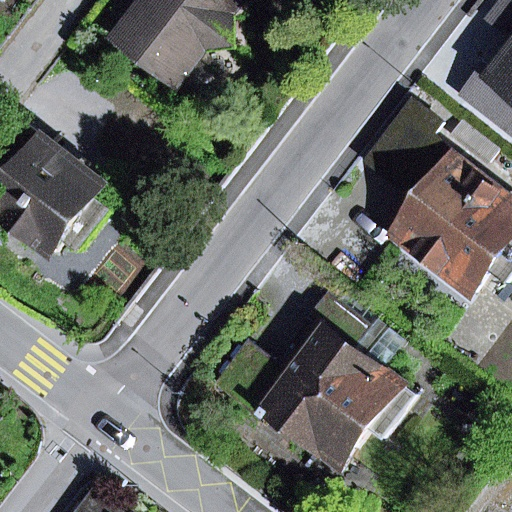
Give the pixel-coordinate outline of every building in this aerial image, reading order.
[(241,0),(155,0),(157,1),(130,36),(183,76),(210,41),(233,39),(230,15),(241,0)] [(511,0),(507,0),(494,18),(511,31),(511,58),(499,75),(491,69),(469,98),(511,130),(511,0)] [(404,231),(459,159),(439,137),(448,125),(418,102),(372,161),(414,193),(392,222),(404,231)] [(21,180),(51,141),(28,123),(0,159),(0,169),(8,176),(11,172),(21,180)] [(51,141),(21,180),(0,206),(0,208),(59,254),(69,241),(83,252),(114,211),(101,200),(111,187),(51,141)] [(511,282),(511,199),(459,159),(404,231),(401,234),(478,294),(495,272),(511,284),(511,282)] [(327,327),(387,372),(411,341),(382,320),(376,328),(332,295),(315,318),(327,327)] [(327,327),(293,372),(268,408),(347,467),(375,431),(387,440),(420,397),(387,372),(327,327)] [(268,408),(293,372),(255,343),(222,386),(261,417),(268,408)] [(123,511),(98,493),(83,511),(123,511)]
